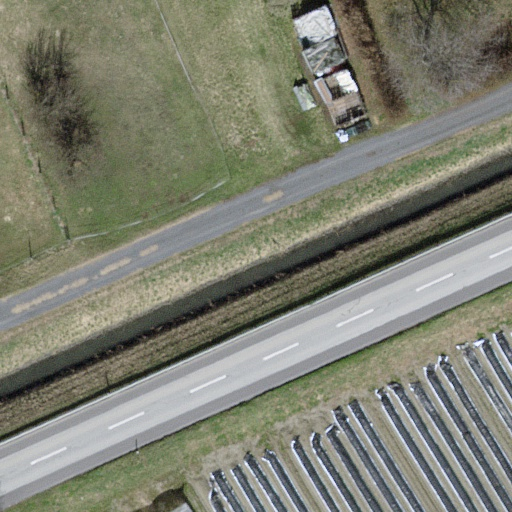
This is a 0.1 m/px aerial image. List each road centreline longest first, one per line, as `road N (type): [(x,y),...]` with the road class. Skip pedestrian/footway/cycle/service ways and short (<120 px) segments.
road 1 (secondary): [(0,480),(511,249)]
road 2 (track): [(0,321),(511,101)]
